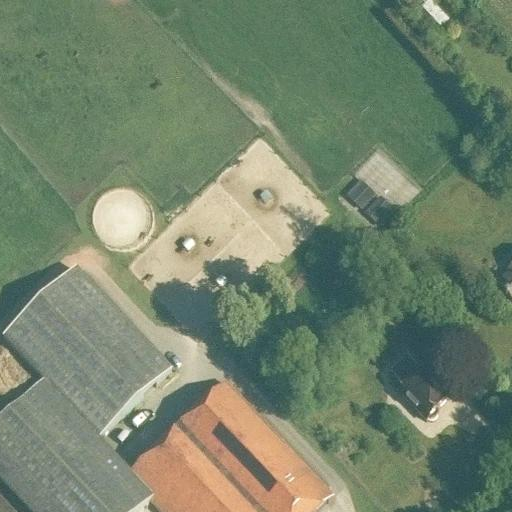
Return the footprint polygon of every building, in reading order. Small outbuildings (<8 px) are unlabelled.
[(430,0),(406,0),(405,2),(427,10),(431,0),(430,0)] [(382,228),(396,212),(360,181),(346,198),(382,228)] [(511,278),(497,292),(504,300),(502,302),(506,306),(508,304),(511,308),(511,272),(509,275),(511,278)] [(2,344),(44,388),(0,429),(0,488),(22,511),(145,511),(150,508),(126,483),(130,479),(99,445),(172,377),(76,275),(2,344)] [(437,419),(436,418),(438,416),(437,415),(448,405),(438,395),(439,395),(429,384),(428,385),(420,377),(406,363),(390,378),(403,392),(398,398),(426,427),(428,426),(429,426),(430,427),(432,427),(433,427),(434,426),(435,425),(436,424),(437,423),(437,421),(437,420),(437,419)] [(126,483),(150,508),(153,511),(323,511),(332,503),(225,389),(130,479),(126,483)]
